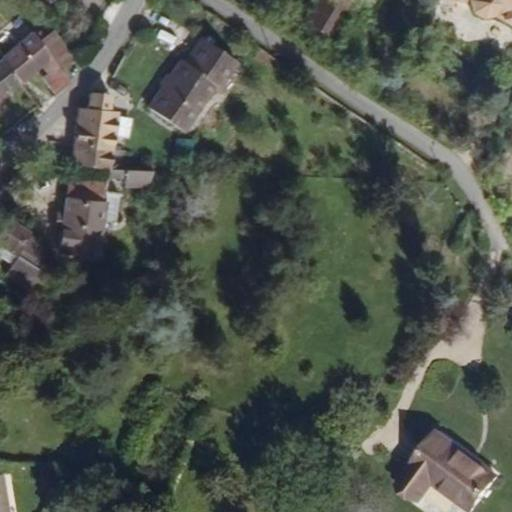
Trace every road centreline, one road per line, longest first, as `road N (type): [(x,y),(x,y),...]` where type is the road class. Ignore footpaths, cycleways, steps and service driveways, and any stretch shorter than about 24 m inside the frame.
road 1 (residential): [(499,239),(452,160),(214,0)]
road 2 (residential): [(0,164),(83,86),(136,0)]
